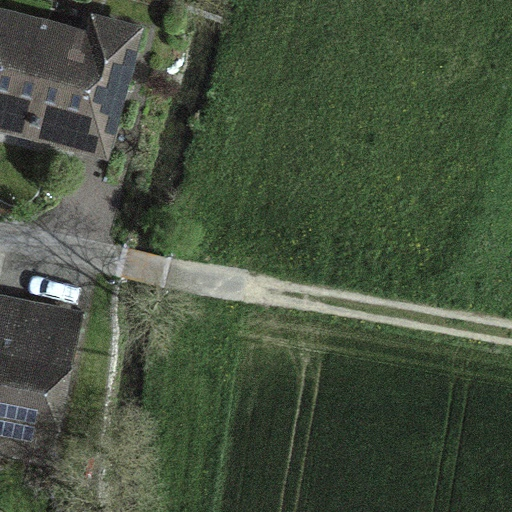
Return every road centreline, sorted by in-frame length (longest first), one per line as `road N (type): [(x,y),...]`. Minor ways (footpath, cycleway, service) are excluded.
road 1 (track): [(511,333),(243,285)]
road 2 (residential): [(0,238),(243,285)]
